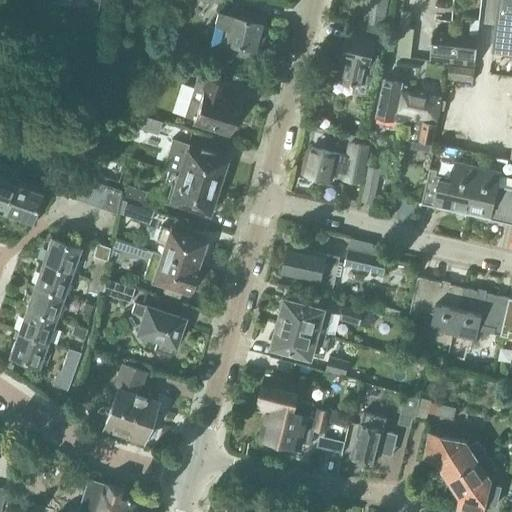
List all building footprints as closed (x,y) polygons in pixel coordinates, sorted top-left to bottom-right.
[(387,0),(368,0),(365,22),(384,24),(387,0)] [(511,0),(497,0),(492,53),(511,55),(511,0)] [(251,50),(258,22),(255,22),(257,13),(240,9),(238,17),(217,12),(208,48),(221,52),(248,59),(250,50),(251,50)] [(122,42),(124,28),(112,26),(110,40),(122,42)] [(367,83),(365,82),(373,53),(370,53),(374,39),(349,32),(344,52),(346,53),(339,80),(354,84),(352,91),(362,93),(365,91),(367,83)] [(473,66),(476,37),(436,33),(433,62),(473,66)] [(165,55),(153,52),(150,63),(162,66),(165,55)] [(448,78),(473,81),(475,67),(449,64),(448,78)] [(204,80),(195,77),(183,118),(229,132),(237,106),(218,100),(223,84),(205,78),(204,80)] [(413,106),(416,92),(407,90),(408,86),(403,85),(403,83),(384,79),(376,116),(412,124),(414,115),(417,107),(413,106)] [(75,83),(60,103),(74,113),(89,94),(75,83)] [(442,97),(416,92),(413,106),(417,107),(414,115),(425,117),(419,148),(431,150),(433,143),(436,129),(440,109),(444,110),(446,101),(442,100),(442,97)] [(141,116),(137,128),(158,134),(161,122),(141,116)] [(0,133),(6,135),(10,122),(0,118),(0,133)] [(33,126),(23,123),(19,136),(28,139),(33,126)] [(367,146),(350,144),(348,157),(347,163),(346,173),(345,179),(361,182),(367,146)] [(188,145),(178,173),(216,184),(224,157),(188,145)] [(346,173),(347,163),(348,157),(311,147),(304,175),(330,182),(331,175),(336,176),(337,172),(346,173)] [(468,213),(479,166),(455,161),(451,177),(437,174),(438,168),(430,166),(422,202),(446,208),(447,203),(454,205),(453,210),(468,213)] [(53,189),(60,167),(49,163),(41,185),(53,189)] [(367,184),(377,186),(380,168),(370,166),(367,184)] [(502,172),(479,166),(468,213),(481,217),(483,212),(490,214),(489,218),(511,223),(511,191),(498,188),(502,172)] [(72,172),(60,167),(53,189),(64,193),(72,172)] [(216,184),(178,173),(178,175),(167,171),(163,183),(174,186),(169,202),(206,214),(216,184)] [(83,176),(72,172),(64,193),(76,197),(83,176)] [(83,176),(76,197),(88,201),(95,180),(83,176)] [(15,182),(0,177),(0,211),(4,212),(15,182)] [(95,180),(88,201),(99,205),(106,184),(95,180)] [(15,182),(4,212),(29,221),(40,191),(15,182)] [(119,188),(106,184),(99,205),(114,211),(119,188)] [(122,198),(142,204),(146,191),(126,185),(122,198)] [(130,217),(149,223),(153,209),(134,203),(130,217)] [(160,252),(195,263),(204,239),(160,224),(154,240),(163,243),(160,252)] [(50,238),(42,261),(71,271),(79,248),(50,238)] [(195,264),(195,263),(160,252),(159,254),(151,251),(151,252),(112,238),(108,259),(118,262),(120,257),(149,257),(142,276),(151,279),(150,280),(188,293),(189,290),(192,291),(197,279),(194,278),(198,265),(195,264)] [(326,260),(327,255),(288,247),(283,272),(313,278),(311,287),(333,292),(339,263),(326,260)] [(386,259),(348,250),(345,262),(383,271),(386,259)] [(102,280),(107,259),(94,257),(90,278),(102,280)] [(71,271),(42,261),(34,284),(63,294),(71,271)] [(453,333),(464,287),(450,284),(449,289),(440,287),(442,282),(418,277),(409,312),(417,314),(418,308),(434,312),(431,328),(453,333)] [(102,280),(90,278),(87,290),(100,293),(102,280)] [(101,292),(130,301),(134,287),(105,278),(101,292)] [(34,284),(25,308),(54,317),(63,294),(34,284)] [(464,287),(453,333),(476,338),(479,323),(494,326),(493,332),(502,334),(510,298),(485,293),(484,298),(476,296),(478,291),(464,287)] [(511,298),(510,298),(502,334),(508,335),(510,330),(511,330),(511,298)] [(286,299),(280,320),(318,331),(319,324),(328,327),(332,312),(324,310),(324,309),(286,299)] [(130,312),(142,316),(136,332),(158,340),(155,350),(169,355),(182,317),(134,300),(130,312)] [(92,305),(84,303),(81,312),(89,315),(92,305)] [(343,305),(339,318),(369,327),(374,311),(364,308),(363,310),(343,305)] [(54,317),(25,308),(17,330),(46,341),(54,317)] [(318,331),(280,320),(273,346),(311,357),(311,354),(323,357),(329,336),(317,333),(318,331)] [(74,325),(71,334),(84,338),(87,329),(74,325)] [(46,341),(17,330),(9,355),(37,366),(46,341)] [(59,376),(70,380),(79,353),(68,349),(59,376)] [(329,355),(326,370),(345,375),(349,361),(329,355)] [(119,378),(116,387),(102,425),(140,440),(142,436),(149,438),(154,436),(157,430),(154,425),(147,423),(155,401),(136,394),(144,372),(121,363),(116,377),(119,378)] [(304,389),(299,388),(266,379),(259,404),(271,407),(292,412),(304,415),(309,417),(313,402),(302,399),(304,389)] [(412,417),(414,418),(419,397),(405,394),(398,423),(410,426),(412,417)] [(456,408),(431,401),(428,413),(453,419),(456,408)] [(292,412),(271,407),(264,436),(296,445),(304,415),(292,412)] [(333,409),(330,421),(342,424),(345,412),(333,409)] [(316,418),(327,421),(330,413),(318,410),(316,418)] [(360,424),(352,456),(375,462),(384,430),(387,417),(363,411),(360,424)] [(327,421),(316,418),(313,427),(325,430),(327,421)] [(447,480),(487,454),(477,440),(468,445),(465,440),(431,432),(425,457),(437,460),(441,466),(441,470),(447,480)] [(345,442),(320,435),(317,446),(342,452),(345,442)] [(495,468),(487,454),(447,480),(453,490),(458,491),(461,497),(459,509),(472,511),(483,511),(491,479),(487,473),(495,468)] [(122,488),(104,482),(93,511),(130,511),(135,498),(121,493),(122,488)]
